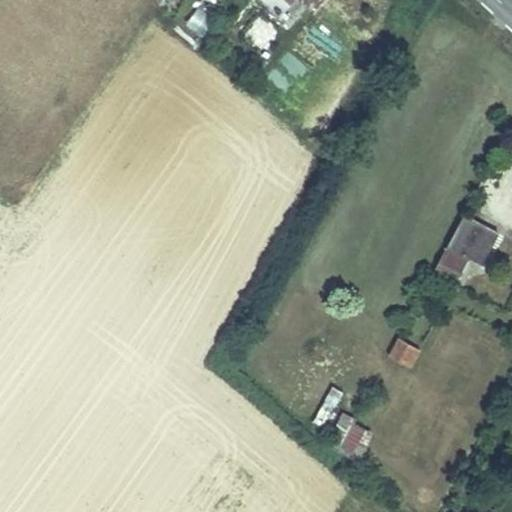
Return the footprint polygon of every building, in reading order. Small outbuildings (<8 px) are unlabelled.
[(306,0),(270,0),(291,18),(306,0)] [(183,24),(201,38),(215,20),(196,6),(183,24)] [(491,229),(464,208),(448,232),(476,252),(491,229)] [(410,368),(420,349),(396,336),(386,356),(410,368)] [(326,446),(337,451),(351,419),(340,414),(326,446)] [(347,424),(335,449),(358,461),(371,435),(347,424)]
